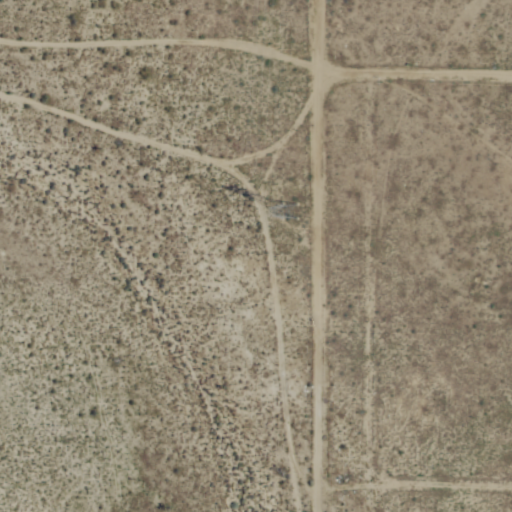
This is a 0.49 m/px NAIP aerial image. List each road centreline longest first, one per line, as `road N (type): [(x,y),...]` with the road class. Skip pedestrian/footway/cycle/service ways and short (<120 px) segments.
road 1 (residential): [(321,0),(332,276),(308,511)]
road 2 (residential): [(511,75),(322,69)]
